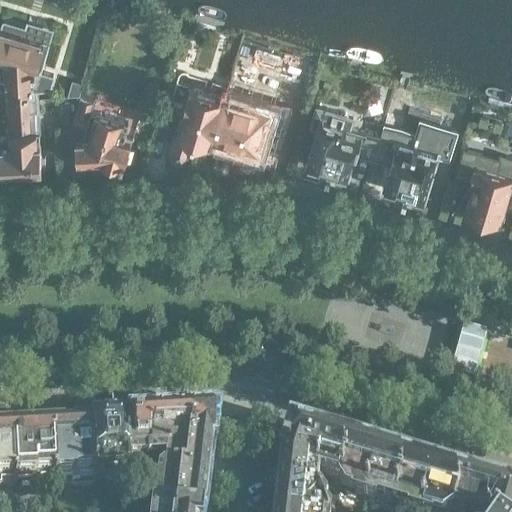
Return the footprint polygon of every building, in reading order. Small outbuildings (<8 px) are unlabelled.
[(35,69),(43,39),(18,32),(20,25),(6,21),(4,27),(0,26),(0,77),(5,79),(7,98),(38,97),(37,80),(40,71),(35,69)] [(211,139),(224,94),(189,84),(177,80),(169,106),(182,110),(170,149),(173,157),(182,160),(189,154),(194,136),(209,140),(211,139)] [(278,126),(265,122),(269,108),(224,94),(211,139),(232,145),(234,140),(271,150),(278,126)] [(41,151),(38,97),(7,98),(9,132),(0,136),(1,150),(0,149),(0,169),(26,168),(29,170),(36,169),(38,167),(42,167),(42,166),(42,165),(43,164),(43,163),(44,162),(45,161),(46,161),(46,153),(44,153),(41,151)] [(125,136),(129,122),(92,112),(95,101),(80,97),(72,124),(87,128),(84,139),(80,139),(82,159),(83,161),(86,161),(86,163),(87,165),(98,164),(100,162),(100,160),(102,160),(104,158),(121,162),(122,160),(123,160),(129,138),(125,136)] [(373,157),(380,133),(342,121),(344,115),(332,112),(330,118),(323,116),(313,148),(312,149),(312,150),(311,151),(310,152),(309,154),(308,155),(308,156),(308,157),(308,159),(308,160),(309,161),(310,163),(311,164),(313,165),(314,166),(316,166),(317,166),(320,165),(322,165),(347,173),(354,151),(373,157)] [(428,182),(437,150),(430,148),(432,142),(420,138),(418,144),(380,133),(373,157),(392,163),(385,184),(410,192),(411,192),(412,193),(414,195),(415,196),(417,197),(419,197),(420,197),(422,197),(423,196),(424,196),(426,194),(427,193),(427,192),(428,190),(428,189),(428,188),(427,185),(427,183),(428,182)] [(511,207),(511,171),(473,160),(468,177),(474,179),(471,187),(469,187),(466,196),(469,196),(463,214),(477,218),(479,212),(500,219),(504,205),(511,207)] [(203,481),(207,448),(208,448),(207,418),(120,423),(123,468),(140,467),(143,464),(143,462),(160,462),(159,474),(203,481)] [(124,483),(123,468),(120,423),(86,425),(89,476),(103,476),(104,483),(124,483)] [(89,476),(86,425),(78,425),(78,424),(71,424),(71,426),(49,428),(52,478),(71,477),(72,482),(75,485),(90,484),(89,476)] [(52,486),(52,478),(49,428),(10,430),(12,481),(34,479),(34,484),(38,487),(52,486)] [(310,464),(318,436),(295,429),(287,457),(289,458),(285,470),(283,490),(318,494),(320,481),(316,480),(320,467),(310,464)] [(12,481),(10,430),(0,430),(0,489),(13,488),(12,481)] [(340,487),(352,446),(318,436),(310,464),(320,467),(316,480),(320,481),(340,487)] [(364,506),(380,454),(352,446),(340,487),(343,494),(354,498),(353,503),(364,506)] [(383,511),(393,511),(394,510),(408,463),(380,454),(364,506),(383,511)] [(424,511),(437,471),(408,463),(394,510),(400,511),(424,511)] [(454,511),(462,487),(459,486),(461,478),(437,471),(424,511),(454,511)] [(199,511),(203,481),(159,474),(157,474),(156,477),(154,496),(148,500),(146,511),(199,511)] [(511,511),(511,493),(510,493),(461,478),(459,486),(462,487),(454,511),(511,511)] [(326,511),(328,500),(325,500),(321,494),(318,494),(283,490),(280,511),(326,511)]
